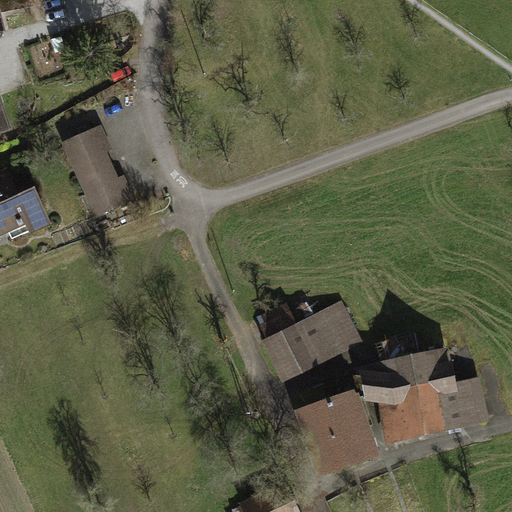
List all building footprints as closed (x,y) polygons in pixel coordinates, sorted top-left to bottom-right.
[(36,0),(0,0),(0,11),(38,4),(36,0)] [(74,164),(80,179),(110,166),(104,151),(109,149),(99,127),(72,139),(82,160),(74,164)] [(110,166),(80,179),(87,194),(96,190),(106,212),(132,200),(122,178),(117,180),(110,166)] [(0,180),(0,233),(18,225),(22,234),(48,222),(28,178),(4,189),(0,180)] [(268,340),(288,378),(336,353),(317,316),(268,340)] [(390,341),(390,356),(418,356),(417,340),(390,341)] [(399,428),(401,437),(486,418),(477,380),(451,386),(447,367),(440,368),(436,352),(358,370),(358,375),(364,375),(369,398),(393,400),(395,412),(386,414),(389,431),(399,428)] [(353,395),(302,412),(306,424),(302,425),(304,431),(308,430),(322,471),(373,454),(363,426),(371,423),(362,397),(354,400),(353,395)] [(294,511),(284,489),(248,505),(251,511),(294,511)]
